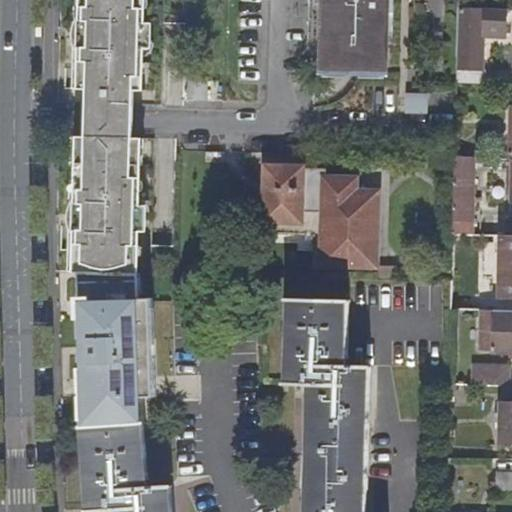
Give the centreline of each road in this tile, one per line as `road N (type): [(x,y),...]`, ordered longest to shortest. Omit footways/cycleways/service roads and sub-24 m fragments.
road 1 (secondary): [(26,511),(15,118)]
road 2 (residential): [(15,118),(277,126)]
road 3 (residential): [(277,126),(442,129)]
road 4 (residential): [(277,126),(281,0)]
